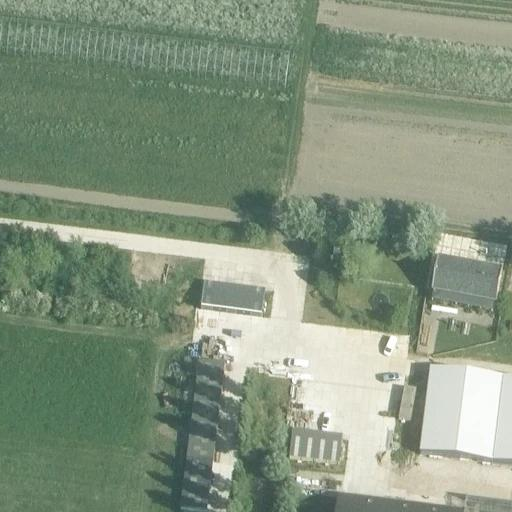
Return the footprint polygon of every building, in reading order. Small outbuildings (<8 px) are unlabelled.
[(495,305),(501,271),(437,259),(430,293),(495,305)] [(203,284),(200,312),(252,319),(260,320),(263,292),(249,290),(203,284)] [(511,418),(511,377),(401,360),(391,430),(508,448),(511,418)] [(198,364),(193,407),(219,410),(224,367),(198,364)] [(290,435),(287,462),(336,467),(339,441),(290,435)] [(439,511),(339,500),(337,511),(439,511)] [(463,511),(511,511),(511,506),(477,503),(465,501),(463,511)]
